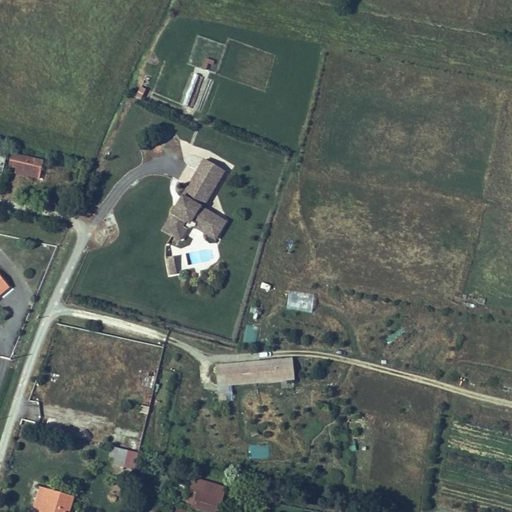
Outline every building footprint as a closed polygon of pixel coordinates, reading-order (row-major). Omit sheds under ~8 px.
[(136,96),(142,98),(146,88),(140,86),(136,96)] [(26,149),(0,142),(0,162),(22,168),(26,149)] [(208,159),(187,147),(180,159),(181,160),(167,184),(160,194),(163,195),(153,211),(151,210),(146,218),(160,227),(168,213),(178,211),(190,219),(188,222),(198,228),(209,210),(199,204),(198,206),(184,198),(185,196),(208,159)] [(163,195),(160,194),(151,210),(153,211),(163,195)] [(199,204),(185,196),(184,198),(198,206),(199,204)] [(168,213),(160,227),(163,229),(170,217),(177,215),(188,222),(190,219),(178,211),(168,213)] [(157,245),(148,246),(151,264),(160,263),(157,245)] [(165,257),(168,275),(177,274),(174,255),(165,257)] [(270,293),(271,284),(261,282),(260,291),(270,293)] [(313,312),(314,292),(288,291),(288,310),(313,312)] [(251,305),(249,315),(258,317),(260,307),(251,305)] [(246,324),(243,344),(257,346),(259,326),(246,324)] [(293,357),(216,363),(218,386),(295,380),(293,357)] [(129,387),(128,394),(145,398),(147,391),(129,387)] [(113,424),(111,433),(129,437),(126,449),(134,451),(139,430),(113,424)] [(117,447),(89,441),(87,451),(94,454),(92,460),(112,466),(117,447)] [(204,478),(172,472),(167,501),(174,503),(177,486),(201,491),(204,478)] [(177,486),(174,503),(198,508),(201,491),(177,486)] [(20,487),(16,507),(24,509),(23,511),(49,511),(54,496),(20,487)]
